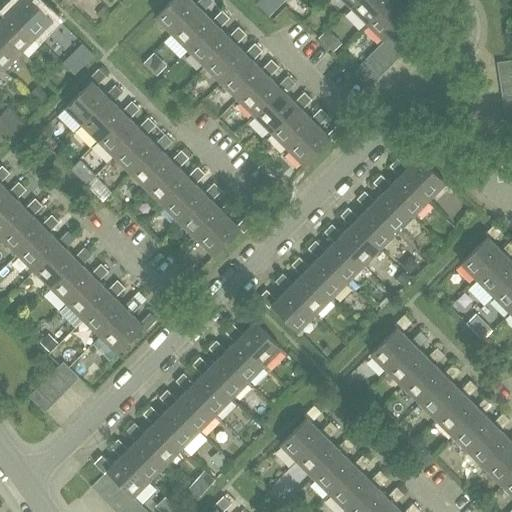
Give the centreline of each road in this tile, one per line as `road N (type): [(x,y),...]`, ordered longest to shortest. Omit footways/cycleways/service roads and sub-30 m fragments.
road 1 (residential): [(27,484),(190,321)]
road 2 (residential): [(372,133),(456,52),(466,22),(456,0)]
road 3 (residential): [(372,133),(267,40)]
road 4 (residential): [(190,321),(91,225)]
road 5 (residential): [(283,227),(183,135)]
road 6 (residential): [(190,321),(283,227)]
road 7 (residential): [(283,227),(372,133)]
